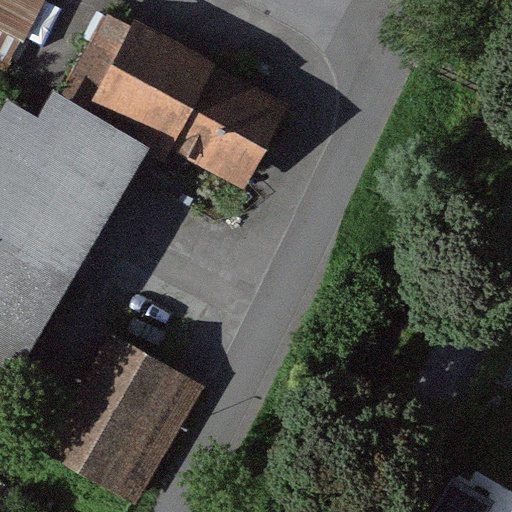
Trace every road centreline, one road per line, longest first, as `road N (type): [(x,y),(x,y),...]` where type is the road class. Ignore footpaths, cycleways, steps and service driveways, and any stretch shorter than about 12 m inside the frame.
road 1 (residential): [(176,511),(404,60)]
road 2 (residential): [(502,275),(380,511)]
road 3 (residential): [(270,0),(404,60)]
